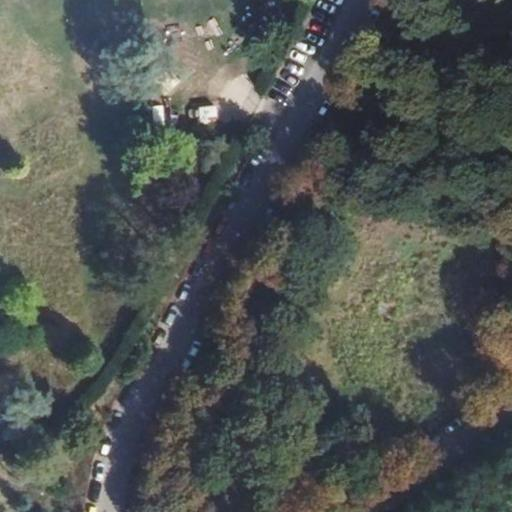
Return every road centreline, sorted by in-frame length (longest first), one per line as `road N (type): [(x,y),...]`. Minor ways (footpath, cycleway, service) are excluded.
road 1 (unclassified): [(359,0),(135,419),(109,511)]
road 2 (unclassified): [(372,511),(511,401)]
